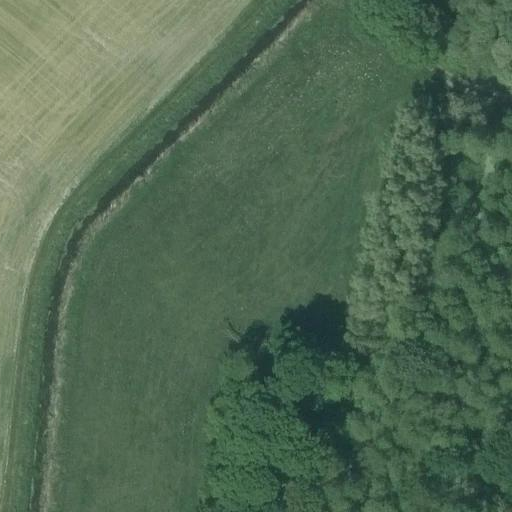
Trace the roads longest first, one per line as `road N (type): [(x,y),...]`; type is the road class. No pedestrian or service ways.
road 1 (track): [(5,511),(28,297),(52,220),(268,0)]
road 2 (track): [(511,97),(456,85),(368,0)]
